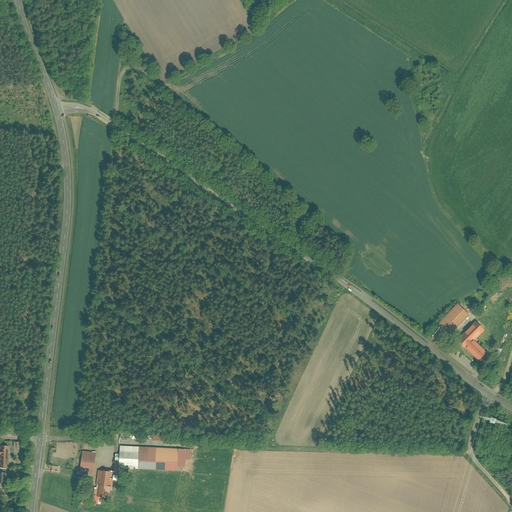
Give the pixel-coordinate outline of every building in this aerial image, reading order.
[(469,316),(457,306),(440,324),(451,335),(469,316)] [(480,329),(475,324),(457,340),(463,346),(466,344),(467,342),(470,339),(480,329)] [(482,357),(469,343),(464,348),(478,361),(482,357)] [(192,449),(120,445),(119,468),(182,472),(182,467),(186,467),(186,460),(191,460),(192,449)] [(8,446),(0,446),(0,467),(7,468),(8,446)] [(95,453),(83,451),(79,475),(92,476),(95,453)] [(112,472),(99,470),(95,496),(109,498),(112,472)]
